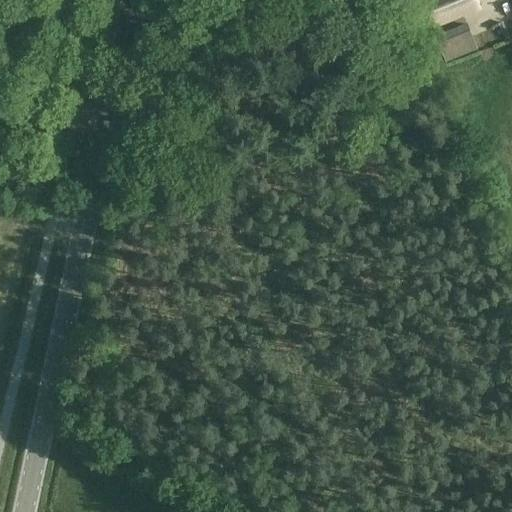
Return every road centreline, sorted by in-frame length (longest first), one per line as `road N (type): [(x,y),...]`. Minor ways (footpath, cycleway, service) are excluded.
road 1 (tertiary): [(23,511),(130,0)]
road 2 (track): [(237,0),(98,147),(0,105)]
